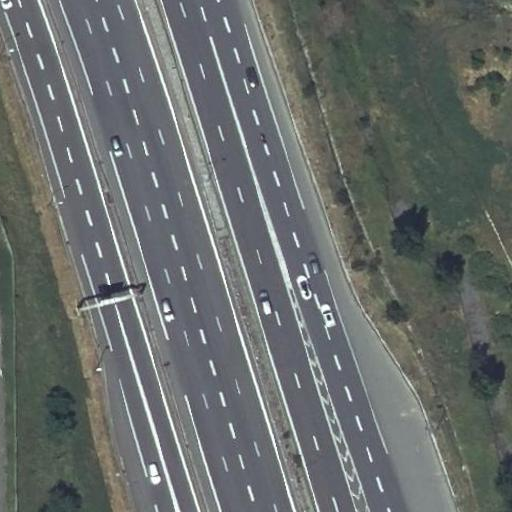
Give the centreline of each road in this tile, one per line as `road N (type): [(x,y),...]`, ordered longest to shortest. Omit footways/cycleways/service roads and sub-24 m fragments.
road 1 (motorway): [(17,0),(180,511)]
road 2 (motorway): [(94,0),(255,511)]
road 3 (motorway): [(381,511),(310,290),(235,127)]
road 4 (motorway): [(335,511),(270,297),(235,127)]
road 5 (motorway): [(235,127),(195,0)]
